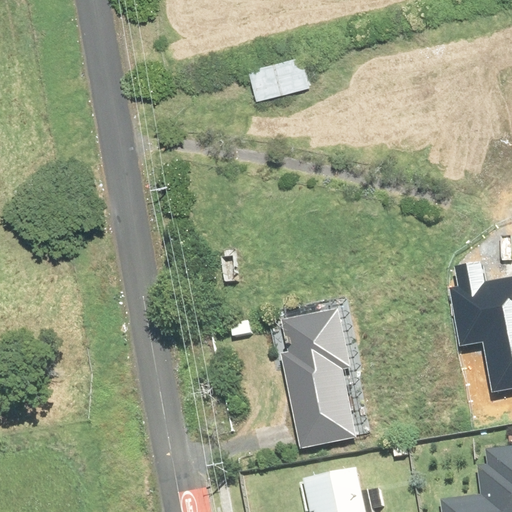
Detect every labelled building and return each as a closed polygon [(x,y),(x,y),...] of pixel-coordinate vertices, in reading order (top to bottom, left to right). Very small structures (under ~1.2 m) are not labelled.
[(308,55),(255,70),(264,102),(317,87),(308,55)] [(492,391),(511,387),(511,277),(484,283),(480,259),(453,264),(458,288),(449,289),(460,346),(483,342),(492,391)] [(347,314),(277,328),(274,328),(281,361),(288,359),(307,453),(365,441),(350,370),(358,368),(347,314)] [(511,511),(511,450),(494,452),(496,464),(485,466),(488,496),(447,501),(447,511),(511,511)] [(312,479),(318,511),(373,511),(365,469),(312,479)]
